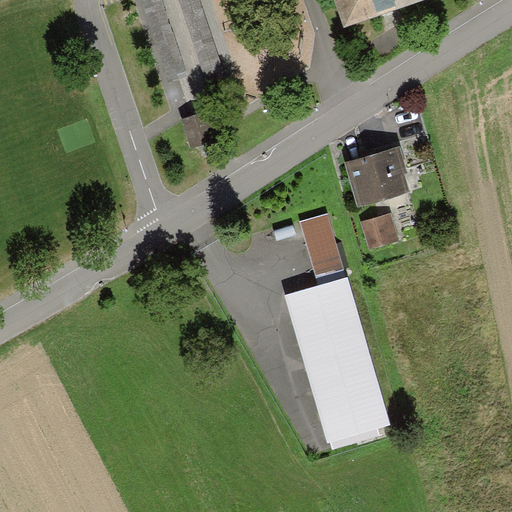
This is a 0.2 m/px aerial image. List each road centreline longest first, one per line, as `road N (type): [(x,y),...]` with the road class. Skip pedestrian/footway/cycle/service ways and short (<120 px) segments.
road 1 (residential): [(163,224),(511,12)]
road 2 (residential): [(90,0),(163,224)]
road 3 (residential): [(0,317),(163,224)]
road 4 (unknown): [(336,119),(312,0)]
